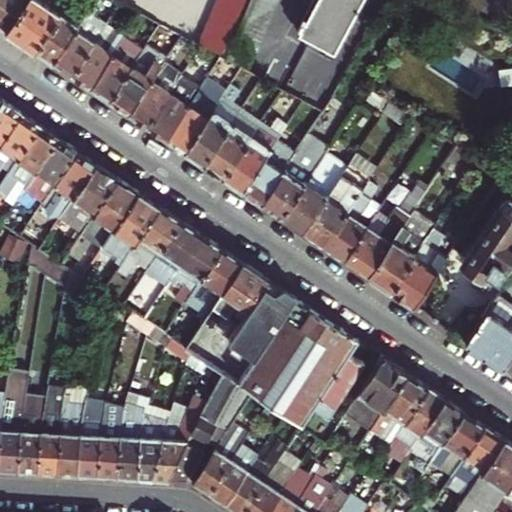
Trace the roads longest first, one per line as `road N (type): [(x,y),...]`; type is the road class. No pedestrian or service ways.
road 1 (residential): [(0,62),(511,408)]
road 2 (residential): [(0,489),(162,499),(202,511)]
